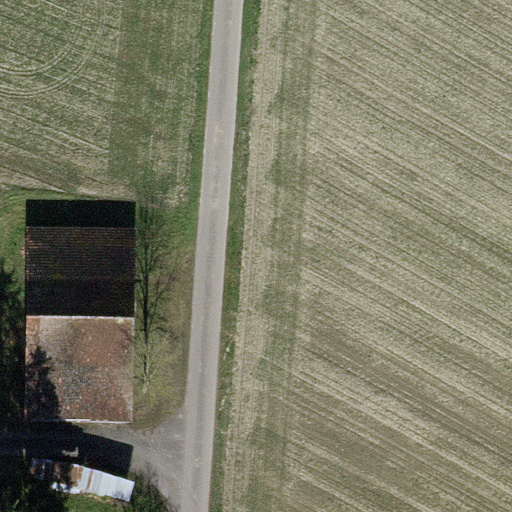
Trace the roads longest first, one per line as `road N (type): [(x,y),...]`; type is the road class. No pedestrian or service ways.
road 1 (track): [(199,511),(235,0)]
road 2 (track): [(202,469),(0,452)]
